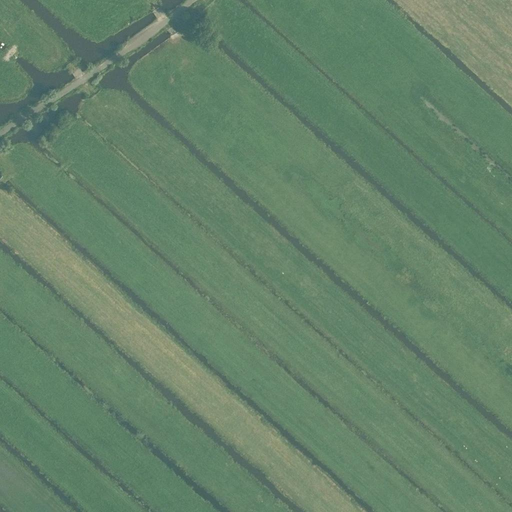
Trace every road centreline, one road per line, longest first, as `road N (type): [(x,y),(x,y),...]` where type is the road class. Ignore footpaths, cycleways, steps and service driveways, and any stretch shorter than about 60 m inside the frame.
road 1 (track): [(497,213),(280,0)]
road 2 (unclassified): [(0,133),(192,0)]
